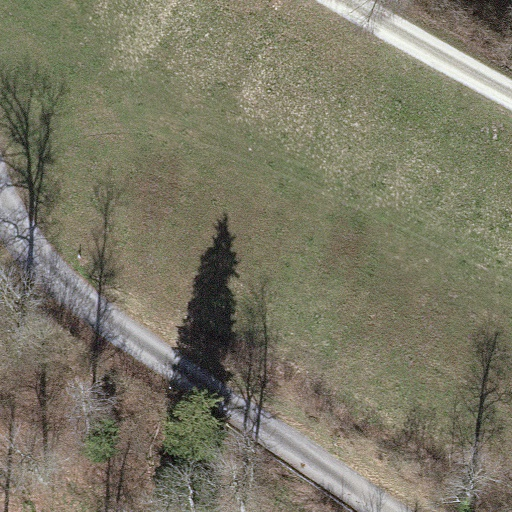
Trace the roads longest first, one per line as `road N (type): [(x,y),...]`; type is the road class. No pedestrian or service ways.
road 1 (track): [(382,511),(57,293),(0,198)]
road 2 (track): [(341,0),(511,97)]
